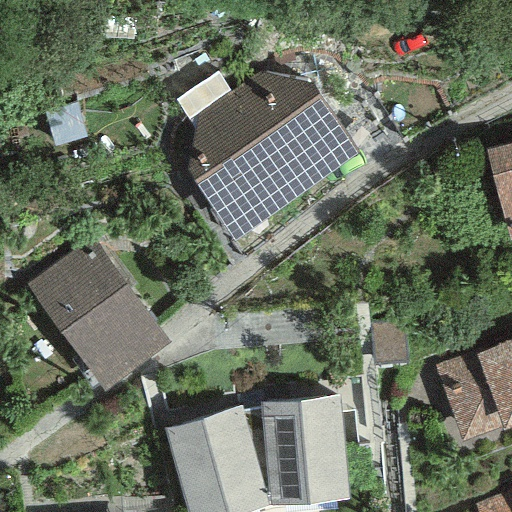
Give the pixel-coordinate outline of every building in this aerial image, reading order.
[(259,63),(230,84),(300,180),(358,138),(311,66),(259,63)] [(300,180),(230,84),(187,111),(193,119),(188,154),(235,224),(300,180)] [(511,143),(486,150),(510,241),(511,240),(511,143)] [(89,233),(30,278),(99,367),(158,321),(89,233)] [(511,340),(429,371),(450,429),(511,406),(511,340)] [(242,406),(161,428),(182,511),(186,511),(254,493),(331,488),(326,396),(242,406)] [(511,511),(511,491),(471,506),(473,511),(511,511)] [(111,511),(111,502),(6,508),(6,511),(111,511)]
